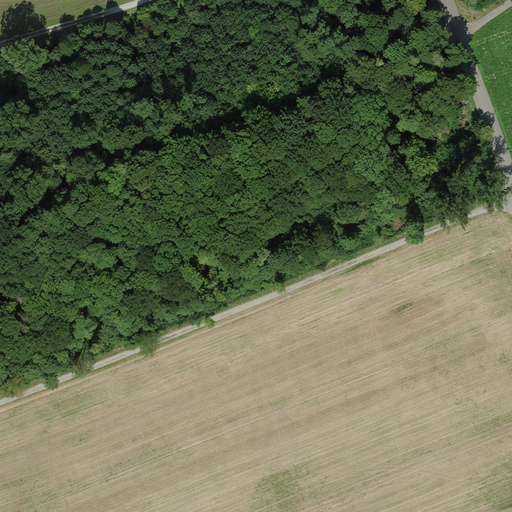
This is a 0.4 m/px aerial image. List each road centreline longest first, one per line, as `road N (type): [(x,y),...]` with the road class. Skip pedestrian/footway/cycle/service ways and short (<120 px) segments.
road 1 (track): [(0,403),(511,199)]
road 2 (unclassified): [(445,0),(511,179)]
road 3 (track): [(0,44),(145,0)]
